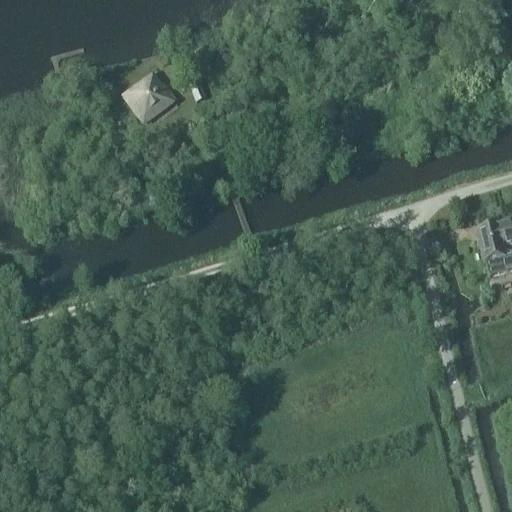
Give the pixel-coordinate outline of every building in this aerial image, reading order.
[(142,128),(176,103),(153,71),(119,96),(142,128)] [(199,85),(189,89),(196,106),(206,101),(200,88),(199,85)] [(511,226),(495,231),(503,265),(511,262),(511,226)] [(483,266),(484,265),(487,279),(511,273),(511,262),(503,265),(495,231),(495,230),(476,234),(483,266)] [(445,248),(442,247),(434,249),(438,262),(448,259),(445,248)]
